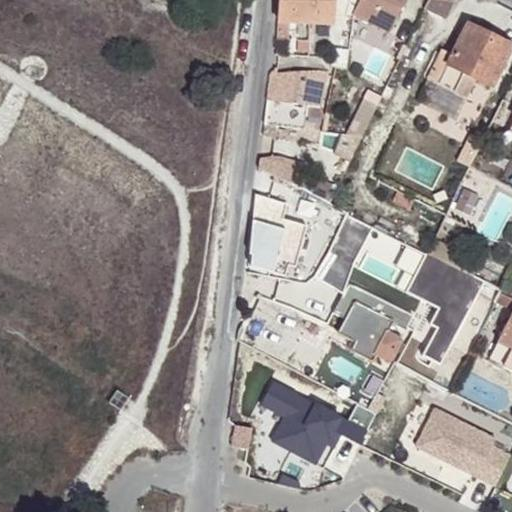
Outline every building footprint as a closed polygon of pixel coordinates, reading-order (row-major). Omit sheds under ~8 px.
[(280,0),(278,22),(278,41),(288,42),(288,22),(306,23),(307,0),(280,0)] [(307,0),(306,23),(308,23),(330,24),(332,0),(307,0)] [(364,0),(358,13),(394,31),(409,0),(364,0)] [(458,0),(432,0),(429,5),(450,16),(458,0)] [(494,88),(511,50),(511,45),(468,24),(451,58),(440,52),(427,78),(439,84),(448,65),(494,88)] [(269,77),(264,124),(278,127),(280,105),(303,106),(325,109),(331,77),(324,76),(325,72),(307,72),(271,75),(269,77)] [(378,101),(353,88),(343,107),(358,114),(347,135),(362,138),(379,105),(377,104),(378,101)] [(280,105),(278,127),(301,130),(303,106),(280,105)] [(346,169),(362,138),(347,135),(345,134),(331,162),(346,169)] [(261,154),(260,167),(293,186),(300,163),(279,157),(278,158),(261,154)] [(254,221),(249,266),(273,273),(286,231),(280,229),(289,199),(300,206),(305,192),(293,186),(260,167),(254,221)] [(374,228),(380,231),(385,220),(358,206),(352,217),(374,228)] [(352,217),(349,216),(330,257),(354,269),(374,228),(352,217)] [(471,259),(435,241),(429,255),(464,273),(471,259)] [(445,368),(485,283),(464,273),(429,255),(427,254),(408,295),(440,311),(433,327),(440,331),(426,358),(445,368)] [(511,300),(499,294),(493,305),(511,315),(496,344),(511,352),(511,351),(511,300)] [(390,363),(400,342),(387,335),(392,325),(391,321),(358,304),(352,305),(338,335),(354,343),(348,353),(371,366),(377,356),(390,363)] [(511,351),(511,352),(503,369),(511,373),(511,351)] [(348,423),(273,384),(261,407),(285,419),(279,430),(298,440),(291,454),(316,466),(327,446),(329,441),(337,445),(342,437),(360,447),(379,410),(361,399),(348,423)] [(436,412),(417,449),(477,480),(497,442),(436,412)] [(252,430),(236,427),(231,448),(248,451),(252,430)] [(298,440),(279,430),(272,444),(291,454),(298,440)] [(337,445),(329,441),(327,446),(335,450),(337,445)]
